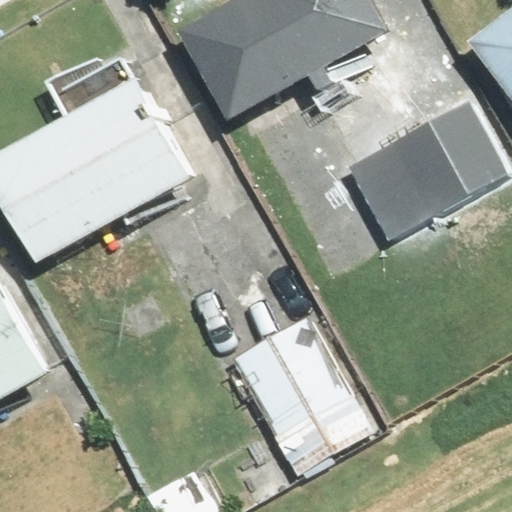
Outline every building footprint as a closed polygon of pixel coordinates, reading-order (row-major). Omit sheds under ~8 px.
[(389,0),(274,0),(204,40),(253,127),(411,38),(389,0)] [(511,27),(495,39),(511,64),(511,27)] [(172,95),(12,167),(61,275),(221,204),(172,95)] [(511,162),(488,110),(364,166),(401,248),(511,197),(511,162)] [(0,424),(77,379),(0,248),(0,424)] [(328,316),(252,357),(316,473),(392,432),(328,316)] [(229,511),(210,474),(163,498),(170,511),(229,511)]
